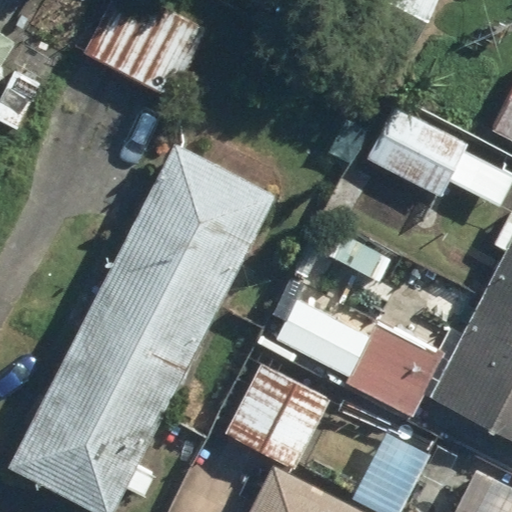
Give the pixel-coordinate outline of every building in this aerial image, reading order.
[(170,97),(204,30),(142,0),(104,0),(79,52),(170,97)] [(399,70),(435,0),(377,0),(354,46),(399,70)] [(0,120),(9,127),(39,82),(2,57),(12,42),(0,33),(0,120)] [(511,88),(490,129),(511,140),(511,88)] [(393,105),(365,154),(435,194),(445,176),(497,205),(511,178),(511,176),(461,148),(463,145),(393,105)] [(104,511),(120,482),(140,492),(152,469),(132,459),(269,193),(170,142),(6,461),(104,511)] [(294,296),(273,335),(344,373),(341,378),(411,416),(422,396),(511,444),(511,242),(449,359),(374,319),(365,334),(294,296)] [(335,400),(253,357),(215,430),(271,458),(243,511),(511,511),(511,488),(476,470),(454,511),(401,511),(432,453),(382,427),(344,500),(296,475),(335,400)]
